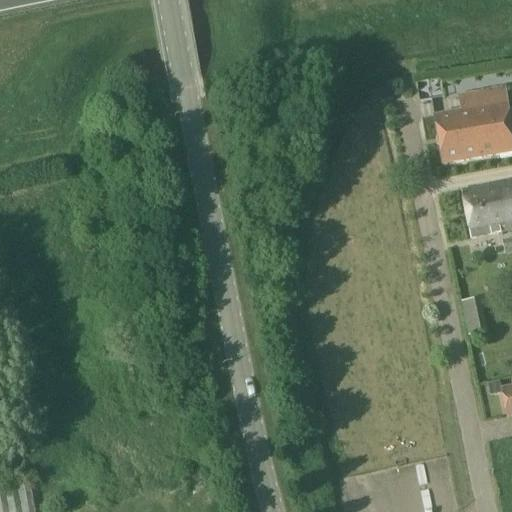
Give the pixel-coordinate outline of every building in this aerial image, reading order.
[(444,166),(511,153),(511,124),(506,89),(458,97),(461,113),(435,118),(444,166)] [(472,240),(511,231),(511,181),(462,192),(472,240)] [(481,299),(463,302),(469,334),(486,331),(481,299)] [(511,389),(502,391),(508,419),(511,418),(511,389)] [(34,511),(30,484),(0,488),(0,511),(34,511)]
